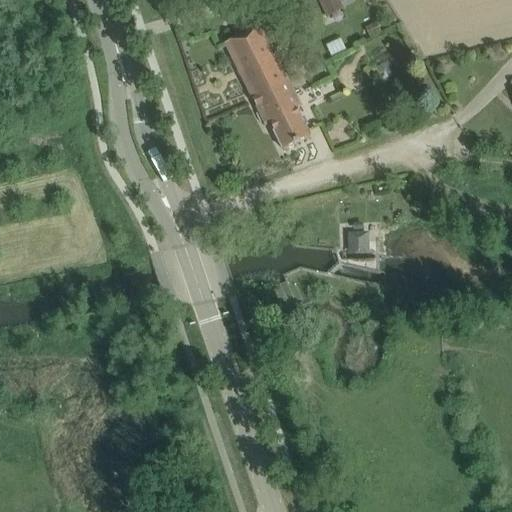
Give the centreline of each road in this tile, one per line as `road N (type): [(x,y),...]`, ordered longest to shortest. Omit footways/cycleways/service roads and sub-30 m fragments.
road 1 (secondary): [(271,511),(171,222)]
road 2 (residential): [(436,148),(361,157),(171,222)]
road 3 (secondary): [(116,37),(121,130),(146,194),(171,222)]
road 4 (secondary): [(171,222),(116,37)]
